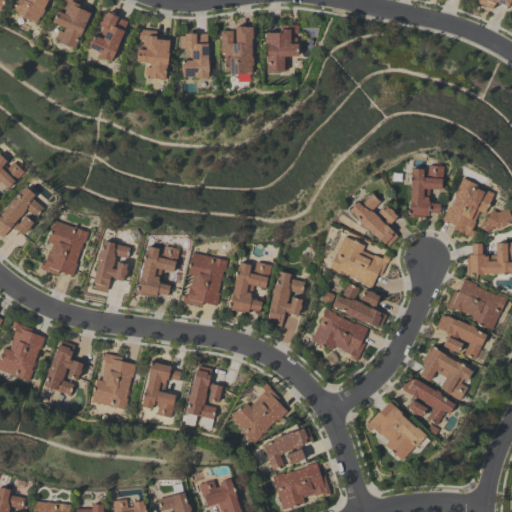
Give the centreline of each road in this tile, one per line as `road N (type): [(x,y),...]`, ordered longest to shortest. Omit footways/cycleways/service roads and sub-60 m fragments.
road 1 (residential): [(482,511),(511,429),(499,46),(454,26),(337,0),(167,0)]
road 2 (residential): [(361,511),(329,416),(302,381),(261,354),(77,318),(0,278)]
road 3 (residential): [(329,416),(389,370),(426,293),(426,261)]
road 4 (residential): [(482,505),(361,511)]
